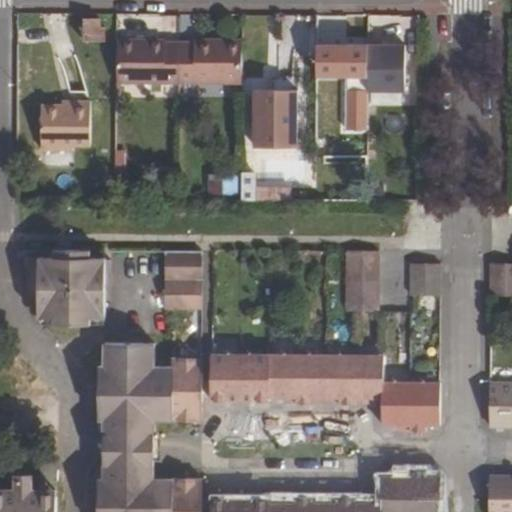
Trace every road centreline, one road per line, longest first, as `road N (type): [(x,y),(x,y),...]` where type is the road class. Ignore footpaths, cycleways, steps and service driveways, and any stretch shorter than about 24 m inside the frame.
road 1 (residential): [(466,0),(467,451)]
road 2 (residential): [(467,451),(75,450)]
road 3 (residential): [(75,450),(74,395),(4,305),(0,177)]
